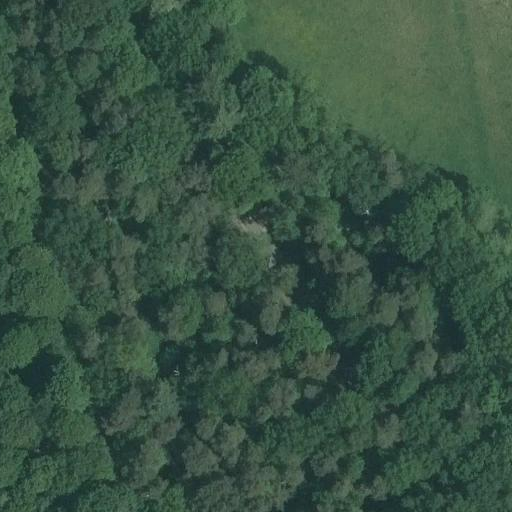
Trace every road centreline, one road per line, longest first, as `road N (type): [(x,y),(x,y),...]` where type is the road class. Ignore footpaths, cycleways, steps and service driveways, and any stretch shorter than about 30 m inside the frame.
road 1 (unclassified): [(485,511),(412,447),(340,360),(212,168),(119,0)]
road 2 (track): [(0,7),(145,511)]
